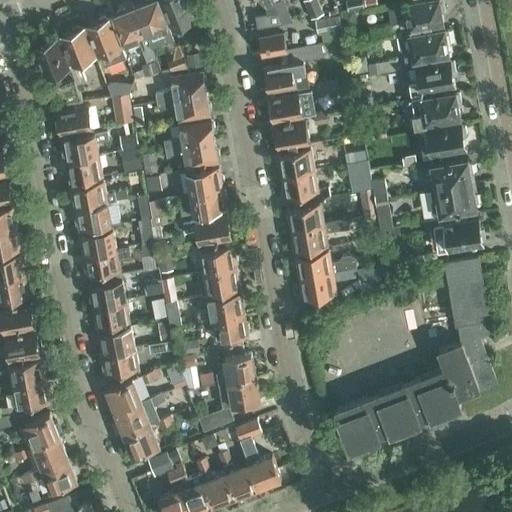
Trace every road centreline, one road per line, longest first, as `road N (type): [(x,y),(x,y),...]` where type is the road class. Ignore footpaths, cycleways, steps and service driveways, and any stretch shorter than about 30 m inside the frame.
road 1 (residential): [(334,488),(281,347),(214,0)]
road 2 (residential): [(127,511),(73,385),(20,82),(0,33)]
road 3 (residential): [(511,419),(334,488)]
road 4 (residential): [(486,0),(511,138)]
